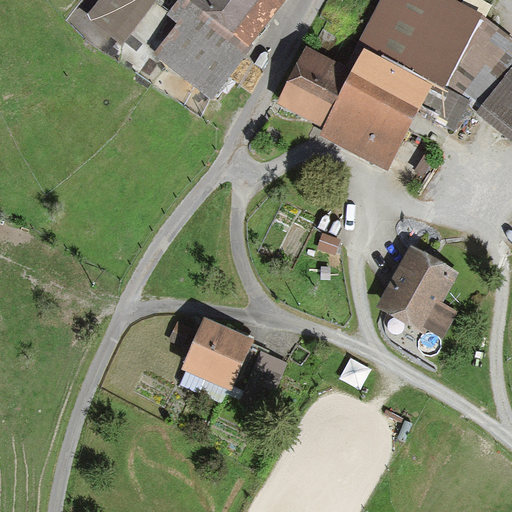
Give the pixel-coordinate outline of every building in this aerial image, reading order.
[(141,1),(139,0),(102,0),(88,15),(107,34),(141,1)] [(162,0),(189,21),(169,46),(216,84),(250,43),(236,31),(261,0),(162,0)] [(478,0),(467,0),(465,6),(488,18),(493,7),(478,0)] [(307,55),(281,104),(391,162),(416,115),(448,131),(462,104),(430,87),(446,57),(376,19),(345,76),(307,55)] [(477,104),(511,133),(511,44),(494,29),(462,66),(490,89),(477,104)] [(452,278),(416,257),(386,307),(422,329),(452,278)] [(284,360),(202,323),(181,369),(263,406),(284,360)] [(353,361),(342,380),(362,391),(373,371),(353,361)]
